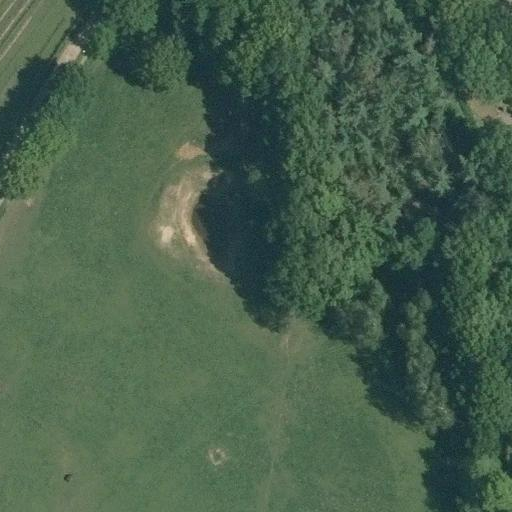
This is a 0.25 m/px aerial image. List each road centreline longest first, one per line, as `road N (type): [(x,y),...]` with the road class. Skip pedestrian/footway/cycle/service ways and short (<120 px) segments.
road 1 (track): [(114,0),(0,181)]
road 2 (track): [(442,0),(473,83),(511,151)]
